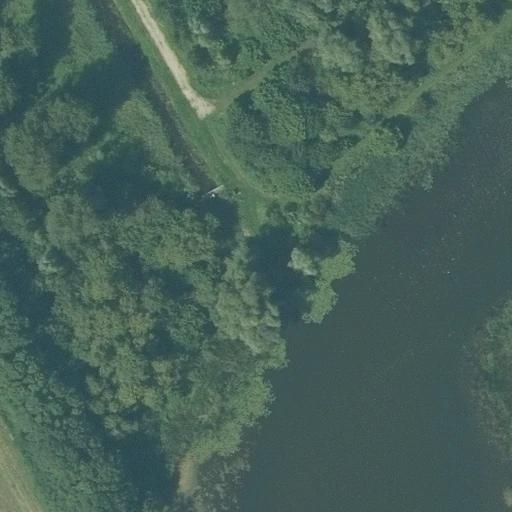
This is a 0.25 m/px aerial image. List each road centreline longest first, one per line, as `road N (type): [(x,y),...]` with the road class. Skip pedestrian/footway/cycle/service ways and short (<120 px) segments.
road 1 (unknown): [(0,277),(53,376),(116,465),(125,511)]
road 2 (track): [(196,98),(237,93),(376,0)]
